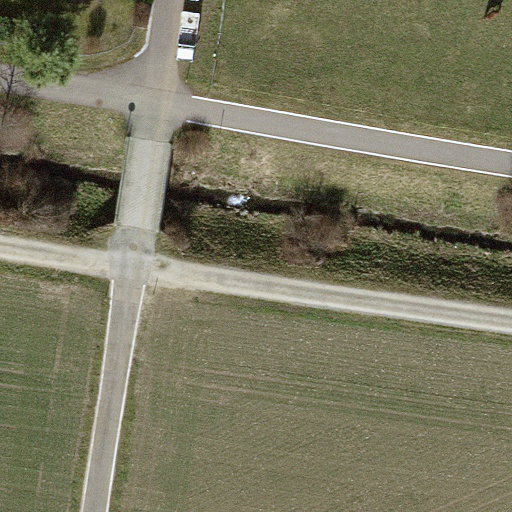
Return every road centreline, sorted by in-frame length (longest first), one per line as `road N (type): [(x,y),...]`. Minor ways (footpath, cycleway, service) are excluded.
road 1 (track): [(0,75),(511,161)]
road 2 (residential): [(98,511),(174,0)]
